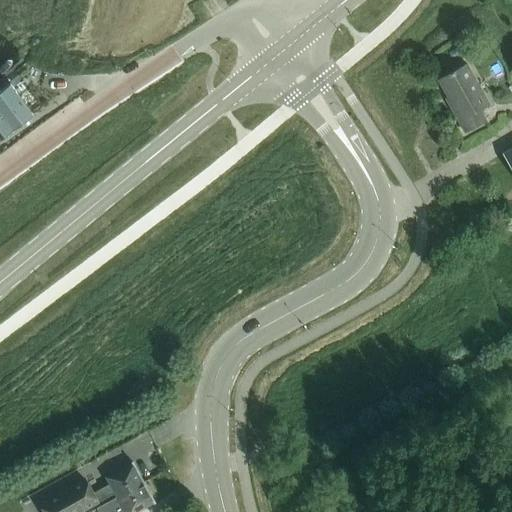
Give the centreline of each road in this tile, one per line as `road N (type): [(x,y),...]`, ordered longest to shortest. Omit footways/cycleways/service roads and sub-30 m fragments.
road 1 (secondary): [(0,283),(269,62)]
road 2 (tertiary): [(223,511),(209,431),(219,369),(237,343),(346,280),(375,250)]
road 3 (residential): [(0,178),(198,38)]
road 4 (tertiary): [(375,250),(383,221),(376,179),(292,43)]
road 5 (tertiary): [(269,62),(366,192),(375,250)]
